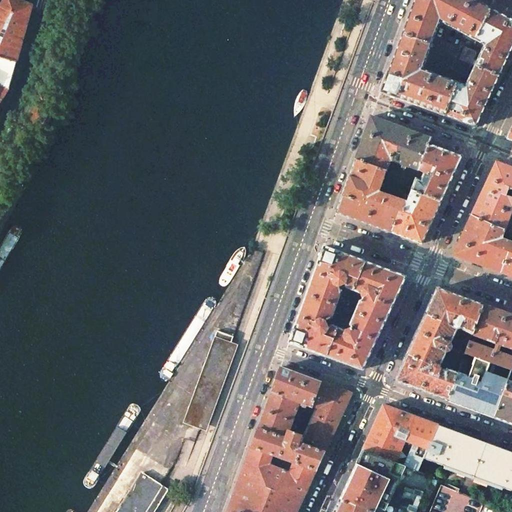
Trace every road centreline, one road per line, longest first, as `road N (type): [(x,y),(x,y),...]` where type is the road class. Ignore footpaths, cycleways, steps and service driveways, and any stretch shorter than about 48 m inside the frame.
road 1 (primary): [(269,350),(209,511)]
road 2 (residential): [(372,386),(511,437)]
road 3 (residential): [(313,511),(372,386)]
road 4 (primary): [(0,129),(48,0)]
road 5 (primary): [(316,222),(269,350)]
road 6 (residential): [(372,386),(429,265)]
road 7 (residential): [(485,145),(361,98)]
road 8 (residential): [(429,265),(485,145)]
road 9 (primary): [(361,98),(316,222)]
road 10 (residential): [(316,222),(429,265)]
